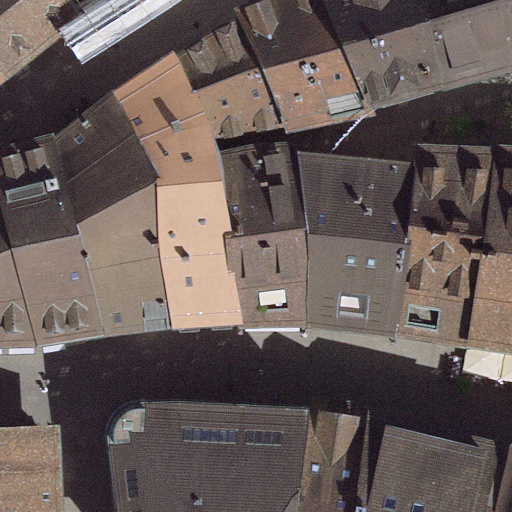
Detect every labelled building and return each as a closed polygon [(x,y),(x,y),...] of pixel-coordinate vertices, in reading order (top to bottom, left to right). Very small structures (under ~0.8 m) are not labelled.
[(0,0),(0,71),(33,45),(75,12),(93,0),(0,0)] [(252,44),(248,46),(278,120),(340,108),(348,107),(363,103),(321,0),(305,0),(302,1),(297,3),(280,9),(244,21),(252,44)] [(321,0),(363,103),(434,83),(415,0),(321,0)] [(511,0),(415,0),(434,83),(500,61),(511,59),(511,0)] [(205,134),(278,120),(248,46),(252,44),(244,21),(216,34),(195,46),(172,62),(201,135),(205,134)] [(114,100),(140,182),(210,160),(213,159),(210,150),(205,134),(201,135),(172,62),(114,100)] [(205,318),(232,316),(210,169),(213,169),(210,160),(140,182),(114,100),(97,110),(84,120),(73,129),(50,147),(95,328),(132,324),(154,322),(172,320),(205,318)] [(0,339),(33,338),(95,328),(50,147),(0,159),(0,339)] [(244,316),(307,316),(307,285),(308,266),(309,241),(305,217),(297,172),(291,156),(250,160),(229,165),(213,169),(210,169),(232,316),(244,316)] [(329,318),(391,326),(413,161),(409,161),(409,170),(338,161),(291,156),(297,172),(305,217),(309,241),(308,266),(307,285),(307,316),(329,318)] [(466,339),(511,345),(511,164),(413,161),(391,326),(466,339)] [(108,442),(106,442),(114,511),(290,511),(308,409),(174,406),(136,407),(136,408),(130,410),(129,417),(115,433),(109,436),(108,442)] [(481,511),(498,442),(397,419),(357,413),(308,409),(290,511),(481,511)] [(0,511),(63,511),(62,424),(20,425),(0,425),(0,511)] [(511,511),(511,457),(509,457),(498,442),(481,511),(511,511)]
